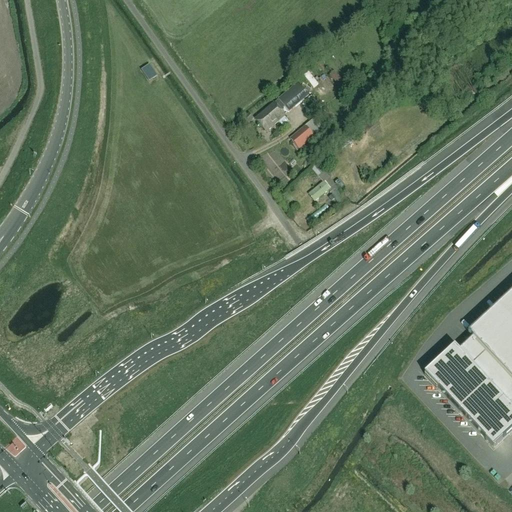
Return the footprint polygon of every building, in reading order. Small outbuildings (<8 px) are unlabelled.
[(304,76),(313,89),(318,85),(309,72),(304,76)] [(343,81),(334,72),(329,77),(338,86),(343,81)] [(279,101),(274,105),(274,104),(255,120),(266,133),(285,117),(281,113),(286,109),(289,113),(308,96),(298,84),(279,100),(279,101)] [(249,114),(242,119),(248,125),(254,119),(249,114)] [(305,127),(290,140),(299,151),(314,138),(305,127)] [(316,164),(310,168),(323,183),(308,195),(315,203),(329,191),(341,205),(347,199),(316,164)] [(441,362),(426,376),(460,413),(493,450),(509,436),(511,432),(511,295),(498,308),(469,336),(471,338),(473,340),(467,346),(460,352),(459,350),(457,348),(441,362)]
